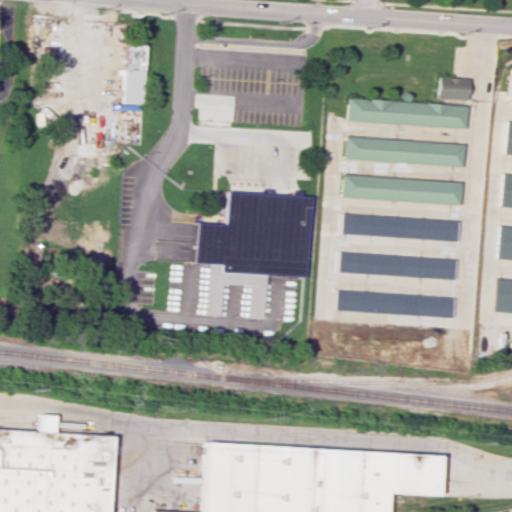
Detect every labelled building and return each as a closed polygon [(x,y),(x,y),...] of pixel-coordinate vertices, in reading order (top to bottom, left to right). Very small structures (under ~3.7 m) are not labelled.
[(141,104),(142,44),(122,43),(120,103),(141,104)] [(465,99),(466,77),(435,76),(435,98),(465,99)] [(465,104),(344,98),(343,122),(464,128),(465,104)] [(511,154),(511,121),(503,121),(502,154),(511,154)] [(463,142),(342,136),(340,160),(462,166),(463,142)] [(498,207),(511,207),(511,173),(499,173),(498,207)] [(460,180),(339,175),(338,198),(460,203),(460,180)] [(310,194),(304,276),(221,271),(221,263),(192,261),(194,221),(221,223),(224,188),(310,194)] [(455,239),(456,219),(338,214),(337,235),(455,239)] [(493,259),(511,260),(511,226),(495,226),(493,259)] [(454,258),(336,252),(334,272),(453,278),(454,258)] [(511,279),(492,277),(488,311),(511,312),(511,279)] [(451,295),(333,291),(332,311),(450,316),(451,295)] [(0,428),(0,511),(103,511),(108,435),(0,428)] [(383,511),(385,492),(433,495),(435,457),(204,443),(199,511),(383,511)]
